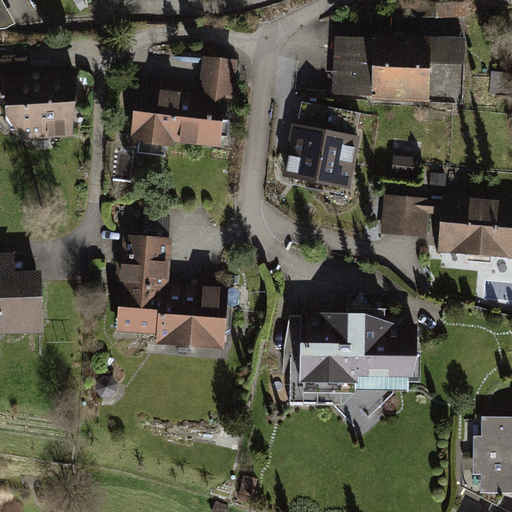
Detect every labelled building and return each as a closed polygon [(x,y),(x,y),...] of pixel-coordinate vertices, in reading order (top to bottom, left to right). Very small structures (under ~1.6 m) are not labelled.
[(2,0),(0,0),(0,27),(16,27),(2,0)] [(118,0),(124,9),(139,0),(118,0)] [(462,102),(464,35),(426,34),(425,101),(462,102)] [(426,38),(339,36),(337,95),(424,97),(426,38)] [(200,90),(137,87),(133,139),(220,142),(224,103),(234,99),(235,57),(202,54),(200,90)] [(27,58),(0,60),(0,102),(3,103),(6,137),(74,133),(74,70),(28,74),(27,58)] [(331,118),(295,114),(289,167),(326,171),(331,118)] [(412,171),(414,136),(399,135),(396,170),(412,171)] [(444,199),(388,197),(387,233),(436,235),(435,258),(511,260),(511,197),(444,195),(444,199)] [(167,233),(120,231),(118,278),(165,280),(167,233)] [(15,252),(0,252),(0,331),(43,332),(40,267),(16,268),(15,252)] [(165,280),(118,278),(116,340),(223,346),(226,283),(165,280)] [(384,307),(300,309),(301,392),(359,391),(359,372),(417,371),(416,321),(384,322),(384,307)] [(511,493),(511,413),(483,415),(483,434),(475,435),(475,473),(482,472),(482,491),(498,504),(502,491),(511,493)]
